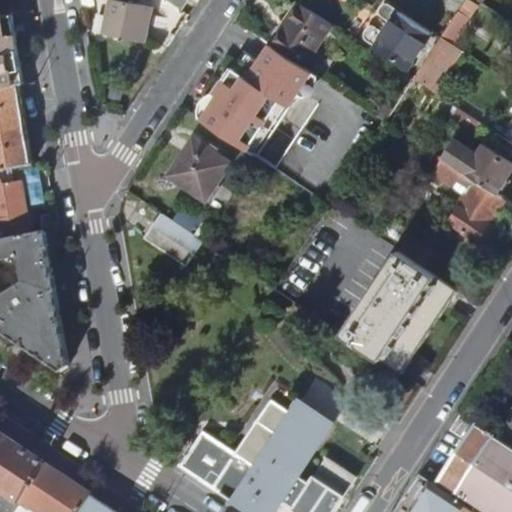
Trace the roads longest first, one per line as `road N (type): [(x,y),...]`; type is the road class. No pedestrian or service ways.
road 1 (residential): [(84,200),(131,466)]
road 2 (unclassified): [(511,293),(368,511)]
road 3 (unclassified): [(84,200),(124,155),(227,0)]
road 4 (residential): [(49,0),(84,200)]
road 5 (residential): [(131,466),(0,381)]
